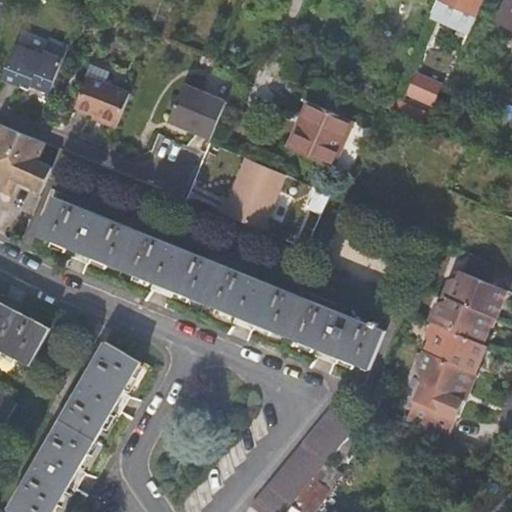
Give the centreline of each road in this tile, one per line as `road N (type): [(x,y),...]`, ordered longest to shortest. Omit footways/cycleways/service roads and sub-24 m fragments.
road 1 (residential): [(197,349),(307,395),(217,511)]
road 2 (residential): [(0,259),(197,349)]
road 3 (residential): [(180,187),(0,115)]
